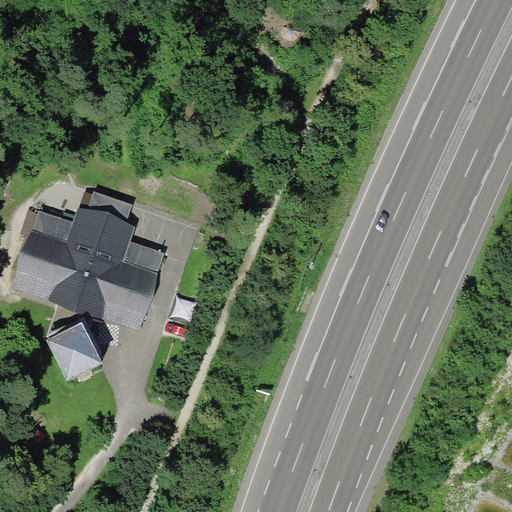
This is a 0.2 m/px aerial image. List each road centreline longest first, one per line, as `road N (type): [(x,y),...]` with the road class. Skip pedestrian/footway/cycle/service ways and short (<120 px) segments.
road 1 (track): [(380,0),(328,76),(145,511)]
road 2 (motorway): [(501,0),(374,255)]
road 3 (motorway): [(472,0),(397,161),(374,255)]
road 4 (motorway): [(374,255),(276,511)]
road 5 (motorway): [(333,511),(428,274)]
road 6 (motorway): [(428,274),(511,80)]
road 7 (motorway): [(428,274),(511,136)]
